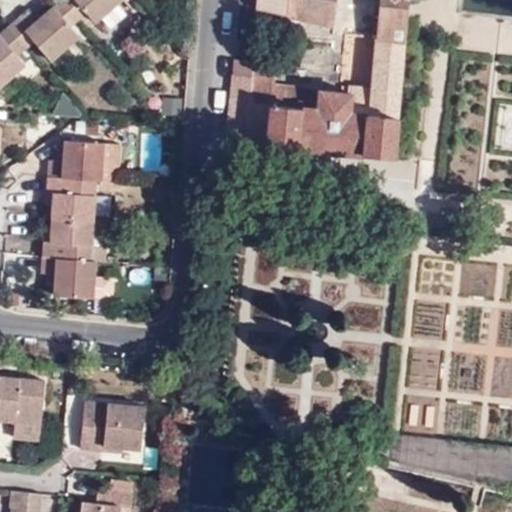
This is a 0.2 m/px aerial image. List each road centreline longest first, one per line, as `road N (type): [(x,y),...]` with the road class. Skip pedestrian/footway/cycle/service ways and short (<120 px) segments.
road 1 (unclassified): [(219,0),(190,337)]
road 2 (unclassified): [(0,324),(171,343),(190,337)]
